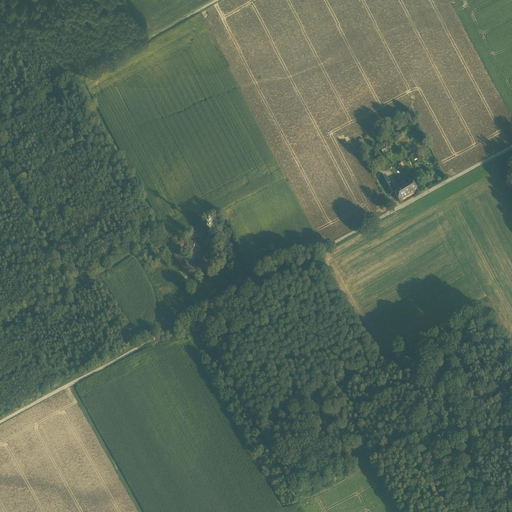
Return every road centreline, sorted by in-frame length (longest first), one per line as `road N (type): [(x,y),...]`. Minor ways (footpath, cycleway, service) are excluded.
road 1 (track): [(0,423),(201,314),(185,282),(191,259)]
road 2 (track): [(78,78),(185,282)]
road 3 (unclassified): [(201,314),(398,207)]
road 4 (track): [(73,284),(0,155)]
road 5 (track): [(69,385),(142,511)]
road 6 (track): [(478,511),(448,458),(429,442),(407,442),(375,458)]
road 7 (residential): [(398,207),(511,146)]
